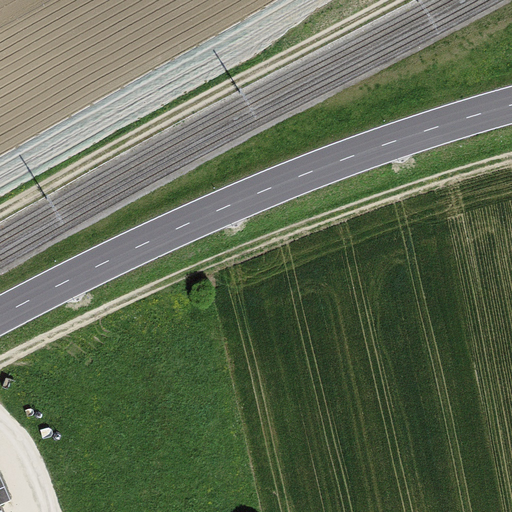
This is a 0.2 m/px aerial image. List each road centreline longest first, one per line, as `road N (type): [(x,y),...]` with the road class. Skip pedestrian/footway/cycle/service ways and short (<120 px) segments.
road 1 (primary): [(0,318),(149,242),(356,153),(511,105)]
road 2 (track): [(0,364),(225,254),(430,176),(511,155)]
road 3 (track): [(376,0),(0,214)]
